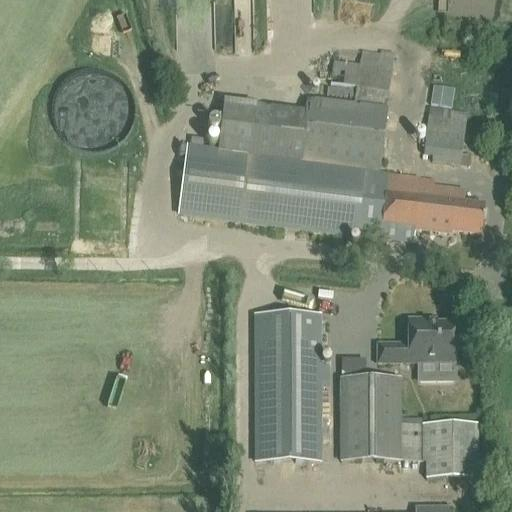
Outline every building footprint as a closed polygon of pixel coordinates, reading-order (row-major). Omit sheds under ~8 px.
[(188,149),(180,216),(238,224),(412,245),(414,233),(452,238),(452,235),(481,239),(485,208),(465,206),(464,205),(465,193),(434,189),(435,183),(388,177),(379,176),(395,54),(382,52),(381,57),(362,54),(360,67),(332,63),(329,85),(356,88),(355,103),(352,103),(353,92),(328,89),(327,99),(310,96),(309,102),(307,116),(225,106),(219,153),(188,149)] [(119,78),(68,77),(66,140),(118,142),(119,78)] [(433,158),(432,164),(468,168),(470,155),(461,154),(465,128),(448,127),(449,113),(429,111),(424,157),(433,158)] [(94,164),(83,251),(130,257),(141,169),(94,164)] [(255,464),(320,464),(319,318),(255,318),(255,464)] [(455,366),(455,346),(455,326),(426,326),(426,322),(407,322),(407,347),(377,348),(377,366),(455,366)] [(423,428),(423,427),(399,426),(399,383),(341,383),(341,465),(399,464),(399,463),(425,464),(425,482),(479,482),(478,427),(423,428)]
